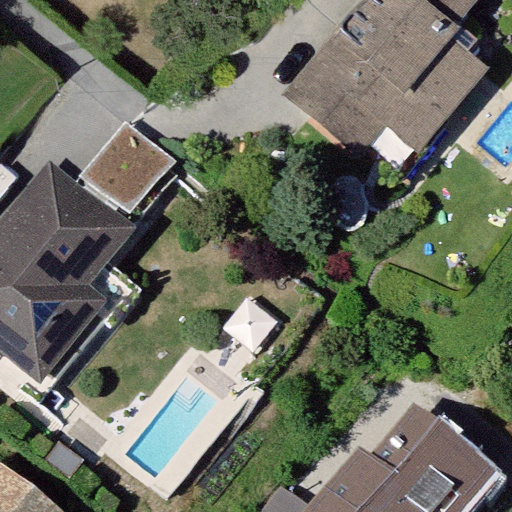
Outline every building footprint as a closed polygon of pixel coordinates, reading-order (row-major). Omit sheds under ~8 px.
[(381,0),(283,118),(354,177),(379,146),(414,174),(485,90),(446,57),(493,0),(381,0)] [(141,217),(183,162),(129,121),(87,176),(141,217)] [(0,370),(38,402),(103,325),(83,309),(133,249),(48,178),(0,235),(0,370)] [(373,472),(339,511),(462,511),(487,482),(424,429),(382,480),(373,472)] [(21,511),(0,494),(0,511),(21,511)]
